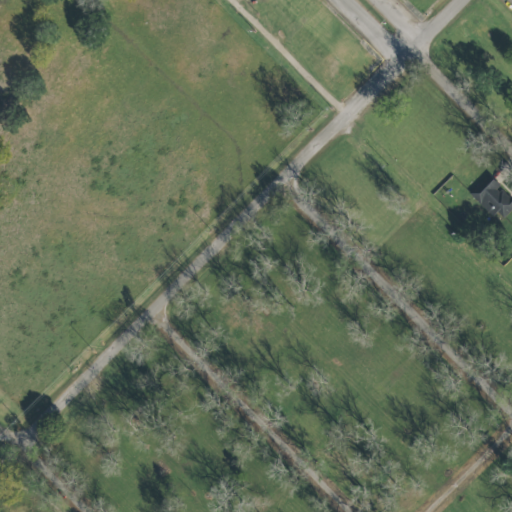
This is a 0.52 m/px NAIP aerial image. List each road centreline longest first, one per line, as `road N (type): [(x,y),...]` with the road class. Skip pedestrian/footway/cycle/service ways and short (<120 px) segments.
road 1 (residential): [(19,444),(459,0)]
road 2 (residential): [(511,411),(282,181)]
road 3 (residential): [(350,511),(152,311)]
road 4 (residential): [(511,147),(413,48)]
road 5 (residential): [(426,511),(511,426)]
